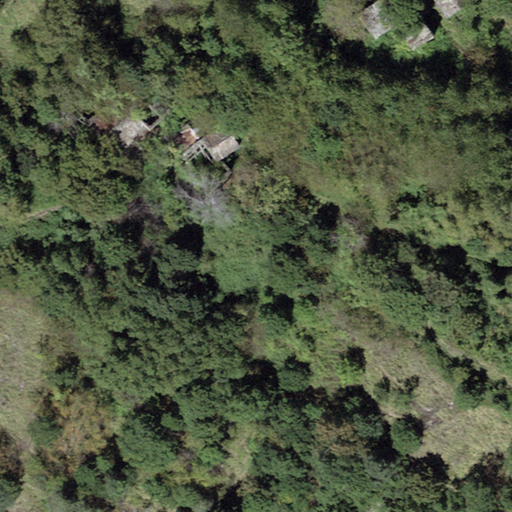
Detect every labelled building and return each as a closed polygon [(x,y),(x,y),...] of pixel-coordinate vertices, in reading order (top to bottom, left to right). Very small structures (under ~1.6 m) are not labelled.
[(415,0),(393,0),(396,19),(418,15),(415,0)] [(472,17),(462,0),(443,0),(434,5),(447,30),(472,17)] [(398,32),(384,9),(361,23),(376,46),(398,32)] [(421,23),(396,39),(411,62),(436,47),(421,23)] [(162,111),(180,91),(159,72),(142,92),(162,111)] [(115,88),(87,111),(132,165),(160,141),(115,88)] [(189,98),(161,117),(176,140),(205,120),(189,98)] [(223,121),(192,146),(209,168),(241,143),(223,121)]
